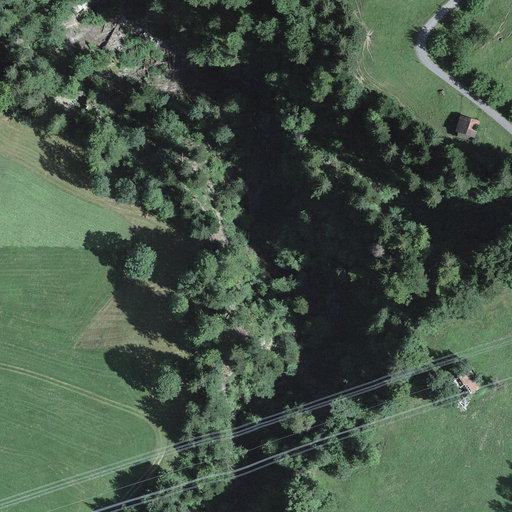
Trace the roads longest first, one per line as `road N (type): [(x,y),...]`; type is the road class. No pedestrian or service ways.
road 1 (track): [(118,511),(159,459),(164,431),(152,419),(0,365)]
road 2 (track): [(511,130),(420,52),(455,0)]
